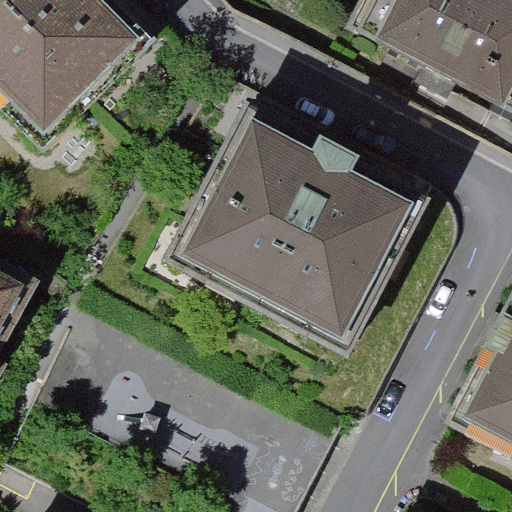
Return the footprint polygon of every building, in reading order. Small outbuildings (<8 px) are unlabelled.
[(149,27),(122,0),(0,0),(0,79),(48,127),(149,27)] [(511,0),(382,0),(365,32),(511,112),(511,0)] [(329,153),(263,120),(190,262),(356,345),(428,204),(366,173),(372,160),(335,141),(329,153)] [(0,385),(37,305),(0,283),(0,385)] [(511,306),(451,423),(511,453),(511,306)]
